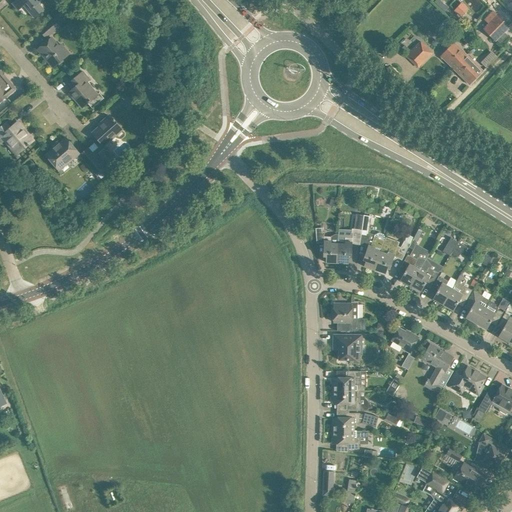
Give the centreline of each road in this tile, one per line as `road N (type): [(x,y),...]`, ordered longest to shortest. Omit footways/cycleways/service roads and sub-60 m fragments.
road 1 (unclassified): [(511,174),(418,119),(286,0)]
road 2 (unclassified): [(18,294),(100,260),(221,153)]
road 3 (unclassified): [(311,511),(310,285)]
road 4 (residential): [(511,369),(385,295),(310,285)]
road 5 (secondary): [(455,182),(442,159),(321,73)]
road 6 (secondary): [(301,107),(455,182)]
road 7 (secondary): [(455,182),(319,88)]
road 8 (unclassified): [(310,285),(285,218),(221,153)]
